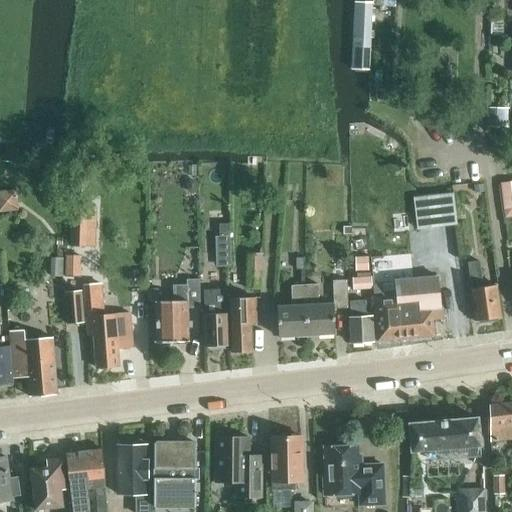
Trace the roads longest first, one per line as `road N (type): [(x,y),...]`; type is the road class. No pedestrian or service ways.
road 1 (tertiary): [(0,424),(511,354)]
road 2 (unclassified): [(511,332),(482,129),(482,0)]
